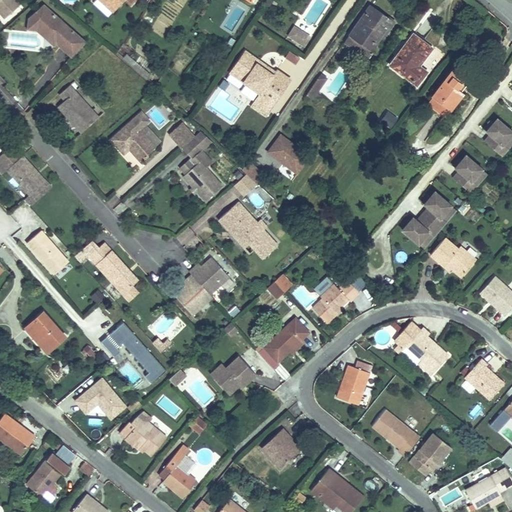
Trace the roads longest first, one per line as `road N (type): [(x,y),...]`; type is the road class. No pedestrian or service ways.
road 1 (residential): [(511,352),(478,321),(408,306),(375,315),(308,375),(307,395),(318,410),(430,498),(436,511)]
road 2 (unknown): [(511,85),(368,266)]
road 3 (residential): [(0,97),(123,235),(155,253)]
road 4 (residential): [(168,511),(18,386),(0,389)]
